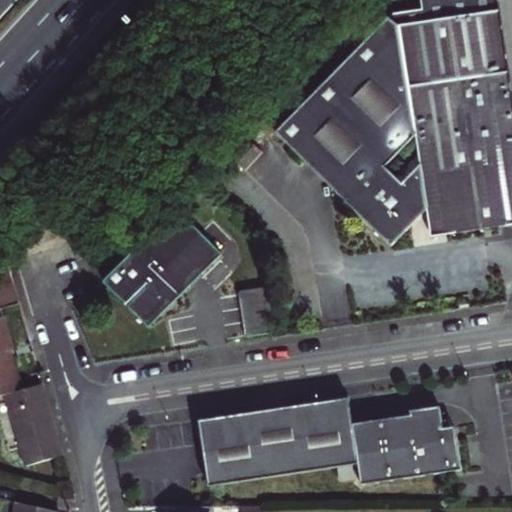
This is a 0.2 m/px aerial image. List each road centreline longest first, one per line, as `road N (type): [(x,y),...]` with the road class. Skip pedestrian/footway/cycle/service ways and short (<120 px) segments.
road 1 (residential): [(73,408),(511,342)]
road 2 (residential): [(73,408),(37,270)]
